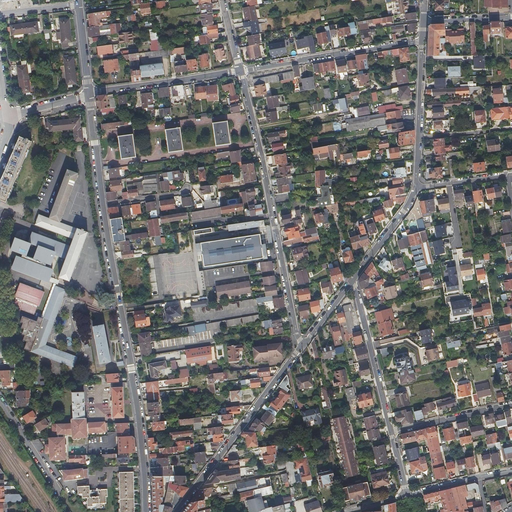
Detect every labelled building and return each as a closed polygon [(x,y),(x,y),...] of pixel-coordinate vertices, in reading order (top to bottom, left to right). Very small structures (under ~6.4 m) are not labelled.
[(391,2),(390,2),(392,15),(393,16),(402,15),(403,15),(407,14),(406,9),(407,9),(406,5),(408,4),(406,0),(401,0),(397,1),(391,2)] [(435,1),(434,10),(443,11),(444,2),(449,2),(448,0),(436,0),(437,1),(435,1)] [(492,0),(492,6),(492,8),(499,8),(502,8),(508,8),(507,0),(492,0)] [(151,1),(142,3),(139,3),(141,13),(150,12),(149,6),(151,6),(150,5),(152,5),(151,1)] [(202,14),(210,12),(212,12),(211,3),(200,5),(202,14)] [(243,7),(244,14),(245,21),(256,19),(254,5),(243,7)] [(90,26),(99,25),(108,24),(108,22),(105,23),(104,22),(101,22),(100,17),(107,16),(106,11),(89,14),(90,26)] [(212,25),(210,12),(202,14),(200,14),(202,26),(206,26),(209,25),(212,25)] [(403,15),(404,18),(405,21),(415,20),(414,13),(407,14),(403,15)] [(392,21),(391,17),(379,19),(360,22),(357,23),(358,25),(359,31),(368,29),(367,23),(372,22),(373,24),(392,21)] [(60,31),(69,30),(68,19),(58,20),(60,31)] [(251,32),(251,35),(258,34),(259,34),(256,20),(242,23),(243,28),(251,32)] [(111,33),(116,33),(121,32),(120,22),(110,24),(111,33)] [(489,26),(490,34),(497,33),(497,35),(500,35),(499,22),(489,23),(489,26)] [(24,33),(31,33),(37,32),(37,29),(40,29),(39,23),(23,24),(24,33)] [(328,25),(329,31),(330,35),(336,34),(336,36),(338,36),(338,37),(341,36),(340,35),(349,33),(349,34),(357,33),(356,28),(355,28),(353,23),(347,24),(347,25),(336,28),(336,26),(333,27),(333,24),(328,25)] [(477,55),(477,54),(477,52),(475,52),(473,23),(469,24),(471,55),(477,55)] [(11,35),(24,33),(23,24),(10,26),(11,35)] [(100,35),(111,33),(110,24),(108,24),(99,25),(100,35)] [(403,25),(404,26),(404,28),(408,27),(408,32),(416,31),(415,29),(415,27),(414,24),(407,25),(407,24),(403,25)] [(100,35),(99,25),(90,26),(88,27),(89,37),(100,35)] [(209,27),(209,25),(206,26),(207,27),(202,27),(203,35),(208,34),(208,33),(217,32),(216,26),(209,27)] [(441,53),(440,53),(438,53),(438,42),(442,42),(445,42),(445,39),(438,39),(438,35),(444,35),(444,25),(431,25),(428,28),(427,56),(445,56),(445,51),(443,51),(441,53)] [(374,29),(368,29),(359,31),(361,36),(364,35),(365,39),(363,39),(363,41),(364,43),(369,42),(369,41),(370,41),(371,40),(370,37),(368,37),(368,33),(375,32),(374,29)] [(69,30),(60,31),(57,32),(57,39),(61,38),(61,42),(71,41),(69,30)] [(119,32),(120,43),(133,41),(131,31),(119,32)] [(330,35),(329,31),(317,33),(319,44),(332,42),(330,35)] [(199,35),(200,44),(209,43),(209,41),(211,41),(210,38),(218,38),(217,33),(208,34),(203,35),(199,35)] [(258,36),(258,34),(251,35),(247,36),(249,45),(258,43),(262,43),(261,35),(258,36)] [(311,36),(307,36),(304,37),(304,39),(296,41),(298,49),(309,47),(310,54),(315,53),(314,46),(313,47),(311,36)] [(284,42),(268,44),(270,55),(286,53),(284,42)] [(260,56),(258,43),(249,45),(246,46),(248,58),(260,56)] [(98,46),(98,50),(99,54),(113,52),(112,44),(98,46)] [(393,55),(396,54),(399,54),(400,61),(410,60),(408,47),(392,50),(393,52),(393,55)] [(169,55),(169,54),(168,48),(162,49),(159,50),(153,51),(150,51),(148,51),(149,57),(169,55)] [(223,48),(214,50),(217,60),(225,58),(223,48)] [(129,54),(129,58),(130,60),(132,60),(137,59),(139,59),(139,53),(138,53),(129,54),(128,50),(122,51),(122,55),(124,55),(129,54)] [(208,62),(207,59),(207,53),(202,54),(202,55),(198,56),(200,67),(208,66),(208,62)] [(359,69),(366,67),(365,63),(362,63),(362,60),(367,59),(366,54),(357,56),(359,69)] [(61,72),(74,71),(73,57),(68,58),(68,55),(63,56),(64,66),(61,67),(61,72)] [(118,70),(117,65),(117,59),(103,61),(105,72),(118,70)] [(196,65),(197,65),(196,62),(195,62),(195,59),(186,61),(187,70),(196,68),(196,65)] [(348,64),(347,64),(347,68),(349,68),(349,70),(356,68),(355,59),(348,60),(348,64)] [(186,70),(185,66),(185,62),(183,63),(182,60),(174,61),(176,71),(186,70)] [(347,68),(347,64),(346,60),(337,61),(338,72),(348,71),(347,68)] [(16,67),(18,80),(28,78),(25,61),(21,62),(21,66),(16,67)] [(324,63),(326,70),(336,69),(334,62),(324,63)] [(140,66),(140,69),(141,76),(152,74),(164,73),(162,63),(140,66)] [(318,72),(326,70),(324,63),(321,64),(316,65),(318,72)] [(263,84),(274,81),(286,79),(289,78),(291,78),(291,80),(292,82),(293,82),(292,78),(298,76),(297,71),(297,69),(297,66),(291,67),(291,70),(252,78),(253,86),(263,84)] [(458,66),(453,66),(448,66),(448,77),(459,76),(458,66)] [(405,68),(400,69),(395,70),(398,83),(408,81),(405,68)] [(141,76),(140,69),(136,69),(131,70),(132,81),(141,80),(141,76)] [(66,78),(66,81),(67,85),(68,85),(68,88),(73,88),(72,84),(76,84),(74,71),(61,72),(62,78),(66,78)] [(360,85),(362,85),(365,84),(369,83),(368,79),(367,76),(369,76),(368,72),(364,73),(359,74),(357,74),(357,78),(358,78),(360,85)] [(20,93),(23,93),(26,92),(26,95),(30,94),(28,78),(18,80),(20,93)] [(314,89),(312,80),(312,78),(302,79),(303,86),(299,87),(300,91),(314,89)] [(230,82),(229,82),(228,83),(228,84),(222,85),(223,90),(228,89),(229,96),(235,94),(232,83),(230,83),(230,82)] [(265,94),(263,84),(253,86),(255,95),(265,94)] [(172,86),(173,91),(173,96),(183,94),(182,85),(172,86)] [(399,92),(399,93),(399,95),(397,95),(398,100),(411,98),(409,86),(390,89),(390,93),(399,92)] [(445,95),(447,95),(449,96),(473,94),(473,89),(479,89),(479,86),(474,86),(469,87),(461,87),(426,89),(426,96),(445,95)] [(159,88),(159,90),(159,92),(157,93),(158,97),(169,95),(168,87),(159,88)] [(322,98),(327,98),(331,97),(329,87),(320,89),(322,98)] [(502,88),(501,88),(501,87),(493,87),(494,103),(503,102),(502,88)] [(206,97),(205,89),(205,88),(195,89),(195,98),(206,97)] [(215,88),(205,89),(206,97),(206,101),(216,99),(215,88)] [(142,94),(144,103),(152,103),(151,100),(153,99),(152,96),(151,96),(151,93),(142,94)] [(96,109),(101,109),(106,108),(105,102),(104,95),(97,96),(95,100),(96,109)] [(276,107),(279,107),(277,95),(266,96),(268,109),(276,107)] [(114,100),(115,107),(118,107),(118,105),(125,104),(126,106),(129,105),(128,101),(127,96),(117,97),(117,100),(114,100)] [(230,104),(238,103),(236,96),(228,98),(230,104)] [(337,102),(337,104),(338,105),(340,104),(341,108),(348,107),(346,97),(335,99),(335,103),(337,102)] [(460,100),(455,100),(451,100),(448,101),(427,103),(428,108),(461,105),(460,102),(460,100)] [(321,102),(313,104),(314,111),(322,110),(321,102)] [(239,107),(238,103),(230,104),(229,105),(231,112),(238,110),(238,107),(239,107)] [(397,106),(397,104),(396,103),(380,106),(381,113),(383,113),(384,112),(399,110),(404,109),(403,105),(397,106)] [(358,109),(358,111),(358,113),(360,112),(361,115),(371,113),(370,106),(358,109)] [(507,106),(499,106),(491,107),(491,119),(507,118),(507,106)] [(170,108),(165,108),(159,109),(160,116),(171,114),(170,110),(170,108)] [(474,122),(479,121),(484,121),(483,108),(473,108),(474,122)] [(443,117),(443,113),(443,109),(433,109),(434,118),(443,117)] [(277,121),(276,116),(275,110),(266,112),(268,123),(277,121)] [(400,117),(399,110),(384,112),(384,115),(387,115),(387,116),(391,115),(391,116),(396,116),(396,118),(400,117)] [(347,131),(378,126),(385,125),(383,113),(381,113),(348,119),(345,119),(347,131)] [(74,142),(78,141),(82,141),(81,128),(80,128),(79,118),(60,120),(61,130),(73,129),(74,142)] [(61,130),(60,120),(45,122),(46,128),(49,128),(49,132),(61,130)] [(215,145),(222,144),(230,143),(226,120),(211,123),(215,145)] [(101,130),(108,129),(115,128),(115,126),(123,125),(122,121),(101,124),(101,130)] [(385,125),(378,126),(379,131),(393,128),(394,132),(403,130),(402,126),(407,125),(407,121),(385,125)] [(433,122),(433,124),(433,126),(431,126),(432,130),(447,128),(447,121),(433,122)] [(179,127),(172,128),(164,129),(168,152),(183,149),(179,127)] [(269,142),(274,141),(279,140),(279,136),(285,135),(284,130),(268,133),(269,142)] [(399,146),(406,145),(414,144),(415,130),(399,133),(399,136),(399,138),(399,146)] [(0,197),(5,200),(32,139),(21,134),(17,143),(15,142),(12,147),(14,148),(8,163),(5,162),(3,167),(5,168),(0,179),(0,197)] [(135,156),(133,145),(132,134),(117,136),(120,158),(135,156)] [(434,147),(442,146),(441,139),(433,139),(434,147)] [(329,155),(329,152),(328,146),(320,147),(319,140),(312,142),(314,155),(320,154),(320,156),(329,155)] [(389,148),(389,144),(388,140),(379,142),(380,150),(389,148)] [(498,140),(492,141),(486,142),(487,151),(499,149),(498,140)] [(272,145),(273,149),(274,153),(284,151),(282,143),(272,145)] [(341,158),(340,155),(341,155),(340,144),(328,146),(329,152),(333,151),(336,151),(338,160),(341,159),(341,158)] [(443,154),(442,146),(434,147),(435,151),(435,155),(443,154)] [(386,155),(388,155),(389,155),(390,159),(400,158),(399,149),(386,150),(386,155)] [(238,150),(229,151),(230,154),(230,159),(234,158),(234,162),(240,161),(238,150)] [(278,165),(286,164),(285,154),(274,156),(276,165),(277,165),(278,165)] [(443,156),(443,154),(435,155),(436,162),(444,161),(443,156)] [(241,164),(243,171),(244,181),(254,180),(251,159),(241,160),(241,162),(241,164)] [(312,160),(308,161),(305,162),(305,167),(307,167),(308,173),(314,173),(312,160)] [(473,172),(478,171),(484,170),(483,162),(472,164),(473,172)] [(292,163),(286,164),(278,165),(280,178),(287,177),(290,176),(289,169),(292,168),(292,163)] [(395,177),(401,176),(406,176),(405,166),(393,167),(395,177)] [(107,174),(108,174),(109,181),(115,180),(114,176),(120,175),(119,169),(119,167),(107,168),(108,173),(106,173),(107,174)] [(426,169),(426,171),(427,173),(429,172),(430,178),(435,177),(435,178),(441,177),(440,168),(430,169),(426,169)] [(49,218),(38,214),(35,224),(73,238),(71,245),(32,231),(28,242),(15,237),(10,249),(22,254),(21,257),(17,255),(13,266),(49,280),(51,274),(53,269),(45,266),(46,263),(50,264),(54,253),(62,256),(67,256),(59,277),(70,281),(88,232),(60,222),(78,174),(67,170),(49,218)] [(167,180),(168,182),(179,180),(177,170),(166,172),(167,176),(167,180)] [(321,186),(333,185),(332,180),(324,181),(324,171),(315,172),(315,187),(321,186)] [(125,181),(125,182),(142,180),(144,192),(159,190),(157,173),(121,179),(122,181),(125,181)] [(217,184),(228,182),(239,180),(238,174),(215,177),(216,179),(216,181),(217,184)] [(288,184),(287,177),(280,178),(278,178),(276,178),(277,186),(288,184)] [(110,191),(115,191),(121,190),(119,180),(109,182),(110,191)] [(168,186),(168,182),(167,180),(160,181),(161,190),(169,189),(168,186)] [(210,188),(212,187),(211,182),(198,184),(200,194),(207,193),(210,193),(209,189),(210,189),(210,188)] [(390,198),(391,198),(395,198),(395,195),(403,193),(403,190),(403,183),(389,186),(389,187),(388,187),(388,190),(389,190),(390,198)] [(289,192),(288,184),(277,186),(278,193),(289,192)] [(126,185),(126,191),(127,196),(137,195),(136,189),(132,189),(131,188),(130,188),(130,186),(127,187),(127,185),(126,185)] [(334,195),(333,185),(321,186),(323,196),(317,197),(318,203),(319,207),(326,205),(335,204),(334,195)] [(254,199),(254,196),(253,193),(255,192),(254,187),(245,188),(245,190),(239,191),(241,202),(242,202),(247,201),(248,205),(252,204),(256,203),(255,198),(254,199)] [(499,187),(493,188),(495,198),(501,197),(501,193),(500,191),(499,187)] [(443,188),(436,189),(437,198),(445,196),(443,188)] [(495,198),(493,188),(485,190),(487,199),(495,198)] [(116,199),(115,191),(110,191),(106,192),(107,201),(116,199)] [(465,199),(464,198),(463,191),(453,193),(454,201),(465,199)] [(476,202),(479,202),(483,201),(481,191),(473,193),(474,203),(476,202)] [(181,206),(182,206),(183,206),(184,207),(190,206),(190,205),(191,205),(190,196),(180,198),(181,206)] [(384,206),(385,209),(394,206),(393,203),(395,203),(403,203),(404,203),(405,202),(407,197),(395,198),(391,198),(383,201),(384,206)] [(437,200),(439,210),(450,208),(447,197),(437,200)] [(472,197),(464,198),(465,199),(466,208),(473,207),(472,197)] [(206,208),(216,206),(220,206),(219,198),(205,200),(206,208)] [(428,245),(424,229),(423,225),(417,198),(413,208),(410,212),(414,215),(418,232),(410,235),(407,236),(407,238),(413,257),(413,259),(416,268),(413,270),(414,272),(419,270),(418,268),(433,263),(431,258),(428,245)] [(175,208),(174,207),(173,199),(159,201),(160,210),(175,208)] [(433,211),(432,205),(431,200),(419,202),(422,213),(433,211)] [(154,201),(149,202),(144,203),(146,211),(155,209),(154,201)] [(220,206),(221,211),(221,212),(243,208),(242,202),(241,202),(222,205),(220,206)] [(130,213),(135,212),(140,212),(138,203),(131,204),(131,206),(129,206),(130,213)] [(252,204),(248,205),(250,215),(262,213),(260,203),(256,203),(252,204)] [(340,203),(335,204),(326,205),(328,213),(342,210),(341,208),(340,203)] [(122,214),(130,213),(129,206),(128,204),(121,205),(122,214)] [(109,219),(119,218),(118,206),(108,207),(109,219)] [(216,212),(216,206),(206,208),(190,211),(191,217),(216,213),(216,212)] [(388,218),(385,209),(384,206),(377,208),(378,210),(373,211),(376,221),(388,218)] [(11,213),(4,210),(0,219),(0,238),(10,215),(11,213)] [(296,220),(292,221),(291,215),(282,218),(284,224),(285,224),(285,227),(303,223),(300,210),(295,211),(297,219),(296,220)] [(319,227),(321,226),(322,226),(323,225),(322,222),(324,222),(323,214),(318,215),(317,211),(312,213),(313,216),(315,216),(317,224),(318,226),(319,227)] [(175,213),(172,214),(159,216),(160,222),(186,218),(185,212),(180,212),(175,213)] [(121,218),(119,218),(109,219),(110,221),(113,243),(119,242),(128,241),(130,240),(130,236),(123,236),(123,232),(121,232),(121,230),(123,230),(121,218)] [(155,236),(161,236),(162,235),(162,231),(161,231),(159,218),(147,220),(150,237),(155,236)] [(363,220),(363,222),(366,234),(369,233),(369,234),(377,232),(373,218),(363,220)] [(224,232),(259,227),(258,221),(223,226),(224,232)] [(511,232),(511,231),(511,227),(510,221),(502,223),(503,234),(511,232)] [(362,235),(359,235),(362,246),(369,244),(366,234),(363,222),(361,222),(361,225),(360,225),(362,235)] [(434,226),(436,238),(447,236),(445,224),(434,226)] [(224,232),(223,226),(203,229),(204,235),(224,232)] [(288,234),(290,241),(301,238),(300,234),(298,228),(296,229),(296,227),(285,230),(286,234),(288,234)] [(427,228),(424,229),(428,245),(433,244),(430,229),(428,230),(427,228)] [(406,238),(407,238),(407,236),(405,230),(400,232),(402,236),(401,237),(401,238),(401,239),(397,240),(400,249),(401,249),(403,249),(409,247),(406,238)] [(130,234),(130,236),(130,240),(147,238),(146,232),(130,234)] [(259,263),(263,262),(258,234),(200,244),(200,249),(201,255),(203,266),(204,271),(259,263)] [(318,234),(306,237),(301,238),(290,241),(283,243),(284,248),(304,242),(304,244),(319,240),(318,234)] [(362,246),(359,235),(351,238),(353,248),(362,246)] [(503,247),(505,246),(505,243),(511,242),(509,235),(500,236),(501,239),(502,239),(503,244),(502,244),(503,247)] [(161,238),(161,236),(155,236),(156,245),(162,244),(162,243),(165,243),(164,238),(161,238)] [(129,250),(128,241),(119,242),(121,251),(129,250)] [(438,243),(433,244),(428,245),(431,258),(441,256),(438,243)] [(346,247),(345,248),(345,249),(346,252),(343,253),(345,264),(354,261),(350,248),(349,247),(346,247)] [(305,261),(305,260),(308,259),(305,248),(292,251),(294,261),(302,259),(303,262),(305,261)] [(132,250),(129,250),(121,251),(122,259),(131,258),(141,256),(140,254),(134,254),(132,254),(132,250)] [(377,266),(381,269),(385,273),(387,270),(389,271),(391,268),(389,262),(384,258),(377,266)] [(392,261),(393,266),(394,271),(402,268),(403,271),(404,271),(404,272),(405,272),(401,258),(392,261)] [(271,261),(263,262),(259,263),(260,272),(272,270),(272,268),(274,268),(273,263),(272,263),(271,261)] [(364,273),(370,279),(375,270),(372,262),(364,273)] [(459,290),(456,266),(447,267),(448,282),(445,282),(446,292),(459,290)] [(484,272),(485,272),(485,269),(483,269),(483,268),(476,270),(477,279),(485,278),(484,272)] [(295,272),(297,278),(298,285),(308,282),(306,269),(295,272)] [(420,276),(422,281),(431,278),(429,273),(428,273),(428,272),(422,274),(422,275),(420,276)] [(374,285),(369,280),(363,274),(360,278),(358,282),(361,290),(372,286),(374,285)] [(276,292),(277,292),(278,292),(277,287),(275,287),(275,282),(277,282),(276,277),(274,277),(274,275),(262,277),(265,297),(266,296),(277,295),(276,292)] [(127,278),(128,288),(143,286),(142,276),(127,278)] [(237,283),(234,283),(232,284),(231,281),(226,282),(227,285),(222,285),(222,283),(217,284),(217,286),(215,287),(217,298),(251,293),(249,278),(246,279),(246,281),(241,282),(241,280),(236,281),(237,283)] [(44,292),(20,283),(15,298),(17,298),(14,307),(34,314),(37,306),(39,307),(44,292)] [(321,286),(322,289),(323,293),(328,292),(328,294),(332,293),(330,283),(321,286)] [(43,318),(31,351),(73,367),(77,357),(46,344),(64,294),(66,290),(56,286),(43,318)] [(397,298),(395,293),(394,288),(384,291),(387,301),(392,300),(392,301),(394,301),(393,299),(397,298)] [(377,289),(371,290),(364,292),(366,300),(379,296),(378,294),(378,291),(377,289)] [(300,304),(308,302),(311,301),(310,298),(306,299),(303,290),(297,291),(300,304)] [(282,297),(277,298),(272,299),(274,308),(284,306),(282,297)] [(257,305),(256,304),(255,298),(191,309),(192,316),(257,305)] [(448,315),(449,323),(472,320),(472,315),(470,315),(469,309),(472,309),(470,299),(449,302),(451,314),(448,315)] [(311,301),(308,302),(311,314),(320,311),(319,308),(318,304),(319,304),(318,300),(311,301)] [(481,304),(481,307),(483,314),(490,312),(489,306),(490,306),(490,304),(489,304),(489,302),(481,304)] [(342,308),(343,312),(348,334),(355,332),(349,311),(352,310),(351,304),(344,305),(342,308)] [(168,311),(164,312),(166,322),(173,320),(173,319),(175,317),(181,315),(179,305),(170,306),(170,308),(168,311)] [(309,314),(308,309),(307,305),(298,307),(300,316),(302,316),(303,320),(310,319),(309,314)] [(508,312),(509,312),(510,312),(511,315),(511,307),(508,309),(507,306),(503,307),(504,312),(508,311),(508,312)] [(483,314),(481,307),(472,308),(473,315),(483,314)] [(145,321),(146,321),(147,321),(146,319),(145,319),(144,309),(133,311),(135,327),(146,325),(145,321)] [(375,313),(377,324),(388,321),(392,320),(389,309),(375,313)] [(343,312),(340,313),(336,313),(338,322),(343,321),(345,330),(344,330),(345,334),(344,334),(345,340),(350,339),(348,334),(343,312)] [(187,326),(188,336),(195,335),(195,332),(212,329),(260,321),(258,314),(187,326)] [(24,348),(31,351),(43,318),(38,316),(37,321),(22,316),(20,322),(23,323),(21,328),(23,329),(22,334),(24,335),(23,340),(26,341),(24,348)] [(272,322),(273,328),(281,326),(280,319),(271,321),(272,322)] [(388,321),(377,324),(381,336),(391,333),(388,321)] [(102,324),(92,326),(99,363),(110,361),(102,324)] [(281,326),(273,328),(268,328),(270,335),(282,333),(282,335),(290,334),(289,330),(282,331),(281,326)] [(338,326),(336,326),(331,328),(334,338),(337,337),(337,335),(340,334),(339,330),(338,326)] [(157,341),(157,342),(157,344),(159,344),(160,347),(196,342),(196,340),(214,338),(212,329),(195,332),(195,335),(188,336),(157,341)] [(430,329),(419,331),(422,344),(433,342),(430,329)] [(509,335),(507,329),(500,331),(498,331),(499,334),(499,335),(496,336),(496,338),(500,337),(509,335)] [(138,334),(139,344),(149,342),(153,341),(153,338),(150,338),(149,332),(138,334)] [(361,343),(360,342),(360,341),(362,340),(360,332),(352,334),(355,345),(361,343)] [(510,334),(509,335),(500,337),(501,344),(502,344),(510,342),(509,336),(510,336),(510,334)] [(149,342),(139,344),(140,351),(150,350),(149,342)] [(511,353),(511,349),(510,342),(502,344),(503,346),(506,357),(510,357),(510,354),(511,353)] [(281,343),(267,345),(267,346),(268,358),(273,357),(273,358),(277,357),(283,356),(281,343)] [(330,355),(330,356),(331,356),(335,355),(334,354),(335,354),(333,344),(321,346),(323,357),(330,355)] [(227,347),(228,362),(239,361),(238,354),(239,354),(238,352),(243,351),(242,345),(233,346),(233,345),(232,346),(227,347)] [(437,345),(426,347),(427,355),(426,355),(426,358),(428,358),(429,362),(440,359),(437,345)] [(211,359),(211,357),(211,356),(214,355),(214,348),(210,349),(209,346),(185,349),(187,363),(211,359)] [(252,348),(254,361),(259,360),(259,361),(263,360),(268,359),(268,358),(267,346),(252,348)] [(365,346),(359,348),(354,349),(357,361),(368,358),(365,346)] [(400,372),(411,370),(409,362),(408,358),(407,358),(407,356),(402,358),(402,359),(395,361),(396,366),(397,366),(398,373),(400,372)] [(511,372),(511,360),(496,364),(497,368),(503,367),(502,365),(507,364),(508,368),(507,368),(509,374),(511,372)] [(156,369),(160,368),(165,368),(164,361),(148,363),(150,378),(157,377),(156,369)] [(359,370),(359,371),(359,373),(361,372),(362,375),(369,373),(366,361),(359,363),(361,369),(359,370)] [(217,366),(198,368),(178,371),(179,377),(218,372),(217,366)] [(259,373),(258,373),(258,374),(259,374),(260,377),(270,376),(269,368),(259,369),(259,373)] [(2,385),(6,385),(10,385),(9,370),(0,370),(0,379),(2,379),(2,385)] [(334,373),(335,376),(336,380),(333,381),(334,386),(347,383),(344,370),(334,373)] [(413,370),(411,370),(400,372),(401,377),(399,377),(400,385),(409,383),(408,382),(416,380),(414,373),(413,373),(413,370)] [(223,373),(213,375),(214,381),(219,381),(219,382),(224,382),(223,373)] [(310,374),(307,375),(304,376),(305,377),(296,379),(298,388),(312,385),(310,374)] [(282,389),(288,395),(289,394),(289,391),(288,390),(289,389),(286,386),(289,382),(287,375),(278,386),(282,389)] [(246,385),(248,384),(251,384),(251,388),(261,387),(260,378),(246,380),(246,385)] [(158,389),(157,385),(157,381),(146,382),(146,390),(158,389)] [(477,396),(477,399),(491,396),(488,383),(475,387),(477,396)] [(470,384),(464,385),(458,387),(459,391),(460,391),(460,392),(457,393),(458,398),(470,395),(469,389),(471,389),(470,384)] [(325,386),(322,387),(321,387),(324,398),(325,401),(322,401),(321,401),(322,409),(330,407),(325,386)] [(122,387),(116,388),(111,388),(113,418),(123,417),(122,387)] [(351,400),(354,399),(357,398),(359,407),(374,404),(371,392),(362,394),(360,395),(355,396),(353,388),(344,390),(348,405),(352,404),(351,400)] [(289,395),(288,395),(282,389),(280,392),(280,393),(277,397),(284,402),(289,395)] [(16,392),(17,399),(25,399),(25,395),(25,391),(16,392)] [(231,392),(232,397),(232,402),(241,401),(240,391),(231,392)] [(83,392),(77,392),(71,392),(72,418),(84,418),(83,392)] [(158,397),(158,394),(158,392),(148,393),(149,395),(147,395),(147,400),(163,398),(164,398),(164,396),(158,397)] [(406,393),(400,394),(395,396),(399,408),(409,405),(406,393)] [(278,410),(284,402),(277,397),(274,401),(273,400),(271,404),(267,401),(264,405),(276,412),(278,410)] [(25,399),(17,399),(17,407),(26,406),(26,403),(28,403),(28,398),(25,399)] [(447,399),(435,402),(435,405),(437,411),(455,406),(453,401),(448,402),(447,399)] [(147,416),(152,415),(158,415),(157,402),(145,403),(147,416)] [(425,410),(421,411),(422,417),(425,416),(425,414),(431,412),(431,413),(433,413),(433,411),(436,410),(435,408),(434,408),(432,405),(434,404),(434,405),(435,405),(435,402),(424,405),(425,410)] [(277,412),(276,412),(264,405),(262,408),(265,412),(260,419),(267,424),(277,412)] [(244,409),(245,411),(247,411),(251,406),(222,409),(222,414),(227,414),(228,415),(233,415),(240,414),(239,412),(239,410),(244,409)] [(37,411),(36,410),(35,409),(34,409),(23,416),(27,423),(36,417),(33,414),(37,411)] [(302,413),(303,418),(304,422),(313,420),(314,425),(321,424),(317,410),(302,413)] [(399,416),(399,415),(398,413),(392,415),(393,418),(395,418),(396,422),(398,423),(401,422),(402,424),(408,423),(405,413),(405,411),(400,412),(401,416),(399,416)] [(422,417),(421,411),(414,413),(416,421),(423,419),(422,417)] [(489,414),(489,415),(489,417),(485,418),(486,425),(495,423),(493,413),(489,414)] [(504,424),(506,424),(504,414),(499,415),(494,416),(497,426),(498,426),(498,427),(500,427),(500,425),(504,424)] [(36,423),(35,424),(39,431),(48,425),(47,424),(50,422),(49,415),(42,419),(36,423)] [(233,418),(233,415),(228,415),(219,416),(220,419),(222,419),(222,423),(232,422),(232,418),(233,418)] [(367,430),(378,428),(375,415),(364,418),(367,430)] [(336,437),(336,436),(337,436),(339,443),(341,453),(343,460),(341,460),(344,471),(345,471),(347,477),(360,474),(346,416),(333,419),(334,425),(333,426),(336,437)] [(201,418),(193,418),(194,424),(194,430),(201,429),(201,423),(201,420),(201,418)] [(243,432),(252,432),(255,429),(257,430),(263,424),(256,419),(249,427),(248,426),(243,432)] [(159,421),(152,422),(150,422),(150,425),(153,424),(153,430),(164,429),(163,423),(163,421),(159,421)] [(87,432),(107,431),(106,422),(84,423),(76,423),(77,429),(79,429),(79,434),(85,434),(85,432),(87,432)] [(463,434),(462,434),(461,429),(468,427),(467,422),(456,424),(459,436),(463,435),(463,434)] [(71,434),(72,434),(73,434),(74,434),(74,433),(75,432),(75,431),(75,429),(75,427),(74,423),(72,423),(50,424),(51,433),(57,433),(62,433),(71,432),(71,434)] [(72,434),(71,434),(71,441),(79,441),(79,439),(87,435),(87,432),(85,432),(85,434),(79,434),(79,429),(77,429),(76,423),(74,423),(75,427),(75,429),(75,431),(75,432),(74,433),(74,434),(73,434),(72,434)] [(129,432),(129,427),(129,423),(113,423),(114,432),(116,432),(129,432)] [(471,436),(485,433),(483,425),(469,428),(471,434),(471,436)] [(430,454),(440,452),(435,426),(401,435),(402,440),(401,440),(402,444),(427,439),(430,454)] [(212,428),(213,435),(222,435),(223,435),(224,435),(223,427),(212,428)] [(455,439),(454,433),(452,427),(442,429),(445,441),(455,439)] [(380,437),(378,428),(367,430),(370,440),(380,437)] [(176,444),(176,446),(183,446),(190,445),(193,444),(194,444),(193,437),(192,430),(169,432),(169,434),(172,434),(173,437),(191,436),(191,441),(176,443),(176,444)] [(254,432),(252,432),(243,432),(241,435),(244,436),(246,436),(246,440),(245,440),(245,442),(247,442),(247,447),(248,447),(248,449),(253,448),(256,448),(255,446),(256,446),(254,432)] [(48,438),(48,440),(62,439),(63,444),(65,444),(65,443),(64,437),(63,437),(62,433),(57,433),(57,438),(48,438)] [(495,443),(494,441),(494,438),(496,438),(495,433),(487,435),(488,439),(490,439),(490,440),(486,441),(487,445),(495,443)] [(321,441),(322,441),(323,442),(326,442),(326,440),(329,439),(328,434),(317,436),(317,437),(321,441)] [(119,453),(127,453),(136,453),(135,447),(134,447),(134,439),(131,436),(129,436),(116,437),(117,448),(119,448),(119,453)] [(472,441),(471,436),(459,438),(460,442),(460,445),(462,444),(462,443),(472,441)] [(158,448),(161,448),(161,445),(158,445),(157,441),(154,441),(154,437),(147,437),(149,449),(158,448)] [(49,451),(49,458),(64,458),(64,450),(65,450),(65,444),(63,444),(62,439),(48,440),(48,444),(44,445),(45,452),(49,451)] [(223,441),(213,442),(205,443),(206,452),(217,451),(225,441),(223,441)] [(274,445),(256,448),(253,448),(253,451),(261,451),(262,457),(263,456),(273,455),(275,455),(274,445)] [(374,448),(376,456),(386,454),(384,445),(374,448)] [(508,447),(508,446),(508,445),(505,446),(505,448),(503,448),(505,458),(511,456),(511,448),(511,447),(511,446),(508,447)] [(204,452),(199,452),(198,452),(194,453),(195,464),(205,463),(204,452)] [(444,473),(440,452),(430,454),(435,479),(447,476),(446,472),(444,473)] [(128,462),(127,457),(127,453),(119,453),(117,454),(116,454),(117,456),(117,462),(128,462)] [(499,453),(495,454),(491,455),(493,464),(501,463),(499,453)] [(386,454),(376,456),(378,465),(388,463),(386,454)] [(85,455),(68,456),(69,462),(80,462),(80,463),(85,463),(84,459),(86,459),(85,455)] [(273,458),(273,455),(263,456),(264,464),(273,462),(272,458),(273,458)] [(489,455),(486,456),(482,457),(484,465),(491,463),(489,455)] [(156,457),(157,466),(167,465),(167,457),(165,458),(165,456),(159,457),(156,457)] [(311,479),(305,457),(294,459),(296,468),(299,468),(300,473),(295,474),(296,482),(311,479)] [(466,468),(470,467),(474,466),(472,457),(467,458),(464,459),(466,468)] [(463,460),(460,461),(456,462),(457,469),(465,468),(463,460)] [(419,461),(414,462),(410,463),(412,472),(421,470),(419,461)] [(167,465),(157,466),(158,476),(169,476),(169,474),(171,474),(171,473),(170,469),(169,469),(169,465),(167,465)] [(76,487),(77,490),(77,494),(81,494),(81,498),(86,497),(87,508),(96,507),(96,504),(105,503),(105,497),(106,497),(106,490),(100,490),(100,489),(95,489),(95,491),(97,491),(97,497),(89,497),(88,491),(90,491),(90,490),(88,490),(88,487),(91,487),(91,488),(118,487),(118,511),(133,511),(133,507),(131,507),(131,503),(133,503),(133,494),(131,494),(131,490),(132,490),(132,481),(131,481),(131,477),(132,477),(132,472),(119,472),(118,466),(87,468),(87,469),(88,478),(87,478),(87,486),(76,487)] [(216,468),(204,483),(207,484),(208,484),(223,481),(222,478),(226,477),(226,480),(239,478),(237,467),(226,469),(226,472),(223,472),(223,469),(220,469),(216,468)] [(87,478),(88,478),(87,469),(64,471),(64,469),(58,470),(61,475),(63,475),(63,480),(87,478)] [(313,479),(315,489),(325,487),(325,486),(332,484),(330,477),(332,476),(331,470),(316,473),(317,478),(313,479)] [(379,487),(379,486),(389,484),(389,482),(393,480),(391,471),(371,476),(374,488),(379,487)] [(0,479),(0,485),(9,485),(9,482),(7,482),(7,484),(4,484),(4,476),(1,476),(1,480),(0,479)] [(170,476),(169,476),(158,476),(152,476),(152,511),(161,511),(163,503),(161,502),(162,493),(163,493),(163,478),(167,478),(167,482),(168,482),(169,479),(170,476)] [(238,494),(239,501),(242,500),(245,500),(260,496),(272,493),(269,476),(236,483),(237,491),(238,494)] [(486,480),(486,493),(496,492),(495,479),(486,480)] [(366,499),(365,498),(362,483),(361,481),(355,483),(355,486),(352,486),(352,483),(340,486),(344,501),(349,500),(350,501),(350,502),(366,499)] [(230,493),(237,491),(236,483),(236,482),(228,483),(230,493)] [(371,497),(367,482),(362,483),(365,498),(371,497)] [(465,504),(460,486),(450,488),(456,510),(462,509),(463,511),(482,511),(481,503),(480,499),(478,484),(474,482),(467,484),(469,491),(475,489),(477,501),(465,504)] [(168,483),(167,486),(174,491),(182,497),(185,492),(177,489),(178,487),(177,487),(177,485),(168,483)] [(9,485),(0,485),(0,493),(13,494),(13,492),(10,492),(10,490),(16,490),(13,485),(9,485)] [(167,486),(163,503),(161,511),(169,511),(173,508),(170,507),(174,491),(167,486)] [(191,501),(205,498),(204,496),(209,495),(214,488),(212,487),(200,489),(191,501)] [(450,511),(456,510),(450,488),(439,491),(444,511),(446,511),(447,511),(449,511),(450,511)] [(0,502),(7,502),(25,502),(19,493),(13,494),(0,493),(0,502)] [(263,506),(260,496),(245,500),(245,502),(244,502),(245,506),(247,506),(248,511),(291,511),(289,503),(275,507),(271,508),(270,504),(263,506)] [(191,511),(200,510),(200,508),(200,507),(201,507),(201,506),(201,505),(206,504),(205,498),(191,501),(182,511),(191,511)] [(274,501),(275,507),(289,503),(291,503),(291,500),(290,498),(284,499),(283,498),(274,501)] [(496,498),(494,499),(492,499),(493,502),(489,503),(491,510),(494,511),(505,505),(504,499),(497,502),(496,498)] [(304,505),(305,511),(321,511),(318,501),(304,505)] [(395,511),(394,502),(387,504),(383,504),(383,509),(383,511),(395,511)]
